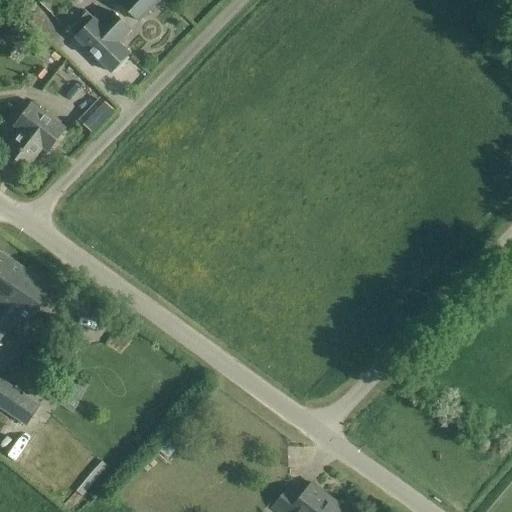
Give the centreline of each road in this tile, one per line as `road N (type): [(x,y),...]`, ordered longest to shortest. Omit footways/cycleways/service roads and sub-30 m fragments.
road 1 (unclassified): [(428,511),(26,224)]
road 2 (unclassified): [(26,224),(244,0)]
